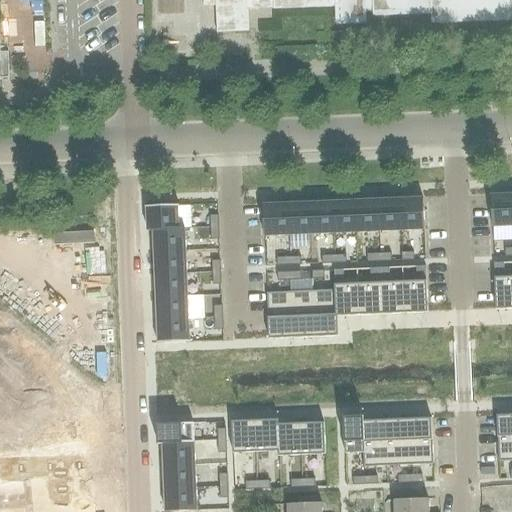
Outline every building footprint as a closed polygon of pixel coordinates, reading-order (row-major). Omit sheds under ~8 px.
[(203,0),(204,6),(216,5),(217,32),(248,31),(248,4),(275,3),(275,10),(335,8),(336,26),(360,25),(359,0),(203,0)] [(511,0),(359,0),(360,25),(367,25),(366,13),(372,12),(373,17),(430,16),(431,24),(511,20),(511,0)] [(349,33),(332,33),(333,46),(350,45),(349,33)] [(1,52),(0,37),(0,79),(2,80),(2,78),(9,77),(8,52),(1,52)] [(511,226),(511,195),(510,195),(506,195),(504,195),(504,196),(491,196),(493,228),(511,226)] [(424,230),(423,199),(411,199),(410,199),(404,199),(403,199),(403,200),(400,200),(402,231),(424,230)] [(402,231),(400,200),(388,200),(386,200),(381,200),(379,200),(379,201),(377,201),(379,232),(402,231)] [(356,233),(355,201),(349,201),(349,202),(343,202),(343,201),(342,202),(332,202),(333,234),(356,233)] [(379,232),(377,201),(365,201),(363,201),(358,201),(355,201),(356,233),(379,232)] [(333,234),(332,202),(330,202),(328,202),(328,203),(323,203),(323,202),(321,202),(321,203),(309,203),(310,235),(333,234)] [(310,235),(309,203),(306,203),(305,203),(299,204),(299,203),(298,203),(298,204),(286,204),(287,236),(310,235)] [(287,236),(286,204),(284,204),(282,204),(277,205),(277,204),(275,204),(275,205),(263,205),(265,237),(287,236)] [(179,229),(178,207),(179,207),(179,206),(146,207),(146,209),(147,208),(147,220),(147,222),(147,226),(147,228),(148,228),(148,231),(154,231),(154,230),(179,229)] [(219,228),(218,216),(210,216),(211,228),(219,228)] [(186,252),(185,228),(179,229),(154,230),(154,231),(154,241),(154,243),(154,248),(154,250),(155,253),(186,252)] [(219,240),(219,228),(211,228),(211,240),(219,240)] [(187,275),(186,252),(155,253),(155,264),(155,266),(155,271),(155,273),(156,276),(187,275)] [(414,261),(414,252),(401,253),(402,261),(414,261)] [(391,262),(391,253),(379,254),(379,262),(391,262)] [(379,262),(379,254),(367,254),(367,263),(379,262)] [(346,263),(346,255),(334,256),(334,264),(346,263)] [(334,264),(334,256),(322,256),(322,264),(334,264)] [(301,265),(301,257),(289,258),(289,266),(301,265)] [(289,266),(289,258),(277,258),(277,266),(289,266)] [(221,273),(220,261),(212,261),(212,273),(221,273)] [(511,277),(504,278),(504,264),(503,263),(494,264),(496,310),(509,309),(509,310),(510,310),(510,309),(511,309),(511,277)] [(428,313),(426,267),(416,267),(416,268),(417,282),(404,282),(405,314),(407,314),(409,314),(415,313),(415,314),(416,314),(416,313),(428,313)] [(405,314),(404,282),(390,283),(390,269),(389,268),(380,269),(382,315),(393,314),(393,315),(395,315),(395,314),(400,314),(400,315),(401,315),(401,314),(405,314)] [(382,315),(380,269),(370,269),(370,270),(371,284),(358,284),(359,316),(364,316),(368,315),(368,316),(370,316),(370,315),(382,315)] [(359,316),(358,284),(344,285),(344,271),(344,270),(334,271),(335,291),(336,291),(337,317),(338,317),(347,316),(347,317),(350,317),(350,316),(354,316),(355,317),(359,316)] [(324,279),(324,271),(312,271),(312,280),(324,279)] [(302,280),(301,272),(289,273),(290,281),(302,280)] [(221,285),(221,273),(212,273),(213,285),(221,285)] [(290,281),(289,273),(277,273),(278,281),(290,281)] [(188,298),(187,275),(156,276),(156,288),(156,289),(156,294),(156,299),(188,298)] [(337,317),(336,291),(335,291),(313,292),(315,338),(327,337),(327,338),(329,337),(333,337),(334,337),(338,337),(338,317),(337,317)] [(315,338),(313,292),(290,293),(292,339),(303,338),(303,339),(305,339),(305,338),(310,338),(312,338),(315,338)] [(292,339),(290,293),(267,294),(269,340),(281,339),(281,340),(283,339),(288,339),(289,339),(292,339)] [(189,320),(188,298),(156,299),(156,303),(157,303),(157,308),(156,308),(156,310),(157,310),(157,322),(189,320)] [(223,318),(222,306),(214,307),(214,319),(223,318)] [(223,330),(223,318),(214,319),(215,331),(223,330)] [(190,342),(189,320),(157,322),(158,343),(157,343),(157,344),(169,344),(179,344),(179,343),(184,343),(184,344),(185,344),(185,343),(191,343),(191,342),(190,342)] [(511,461),(511,415),(511,416),(511,415),(510,415),(497,416),(499,462),(511,461)] [(368,458),(366,421),(364,421),(363,417),(359,417),(359,416),(358,416),(358,417),(353,417),(350,417),(344,417),(345,454),(363,453),(364,458),(368,458)] [(411,456),(410,420),(405,420),(405,419),(403,419),(403,420),(399,420),(399,419),(396,420),(388,420),(389,457),(411,456)] [(433,455),(431,419),(420,419),(418,419),(413,419),(411,419),(410,420),(411,456),(433,455)] [(279,452),(278,425),(279,425),(279,420),(266,421),(266,420),(264,420),(264,421),(260,421),(260,420),(258,420),(258,421),(255,421),(256,453),(278,452),(279,452)] [(389,457),(388,420),(382,421),(382,420),(381,420),(381,421),(376,421),(376,420),(375,420),(375,421),(366,421),(368,458),(389,457)] [(256,453),(255,421),(252,421),(250,421),(245,421),(243,421),(243,422),(232,422),(233,454),(256,453)] [(326,455),(324,423),(311,423),(309,423),(309,424),(305,424),(305,423),(304,423),(304,424),(301,424),(302,456),(326,455)] [(195,446),(194,424),(157,425),(158,432),(157,432),(157,434),(158,434),(158,439),(157,439),(157,441),(158,441),(158,445),(163,445),(163,447),(195,446)] [(302,456),(301,424),(297,424),(296,424),(292,424),(289,424),(279,425),(278,425),(279,452),(278,452),(279,457),(302,456)] [(226,441),(226,429),(218,430),(218,442),(226,441)] [(227,453),(226,441),(218,442),(219,454),(227,453)] [(196,467),(195,446),(163,447),(163,454),(163,457),(164,461),(163,461),(163,463),(164,463),(164,469),(196,467)] [(196,489),(196,467),(164,469),(164,477),(164,479),(165,484),(164,484),(164,486),(165,486),(165,491),(196,489)] [(228,486),(227,474),(219,475),(220,487),(228,486)] [(410,483),(410,475),(398,476),(398,484),(410,483)] [(422,483),(422,475),(410,475),(410,483),(422,483)] [(365,485),(365,477),(353,478),(353,486),(365,485)] [(377,485),(377,477),(365,477),(365,485),(377,485)] [(315,487),(315,479),(303,480),(303,488),(315,487)] [(303,488),(303,480),(291,480),(291,488),(303,488)] [(270,489),(270,481),(258,482),(258,490),(270,489)] [(258,490),(258,482),(246,482),(246,490),(258,490)] [(228,499),(228,486),(220,487),(220,499),(228,499)] [(175,511),(197,511),(196,489),(165,491),(165,492),(164,492),(165,493),(165,497),(165,499),(165,511),(175,511)] [(394,511),(427,511),(427,499),(394,501),(394,511)]
